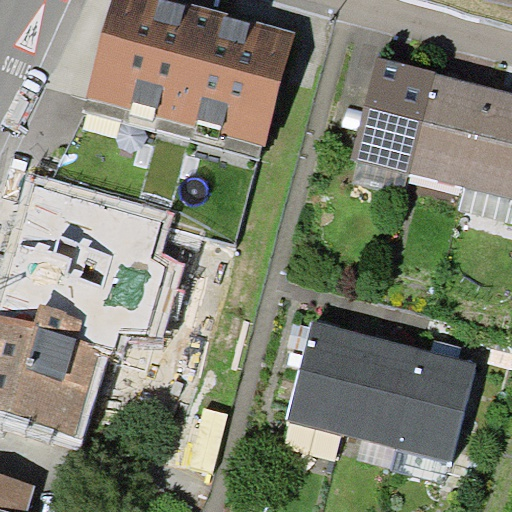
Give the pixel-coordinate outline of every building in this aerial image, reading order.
[(80,110),(138,124),(164,16),(107,2),(80,110)] [(138,124),(195,138),(222,30),(164,16),(138,124)] [(195,138),(253,153),(280,44),(222,30),(195,138)] [(352,159),(407,173),(430,86),(374,72),(352,159)] [(483,100),(430,86),(407,173),(460,186),(483,100)] [(511,107),(483,100),(460,186),(511,199),(511,107)] [(195,245),(28,198),(0,295),(0,421),(69,441),(78,408),(54,401),(64,369),(100,379),(115,325),(119,326),(120,322),(116,321),(123,296),(177,310),(195,245)] [(340,434),(362,348),(307,333),(282,429),(285,430),(279,450),(336,465),(344,435),(340,434)] [(362,348),(340,434),(344,435),(393,448),(415,361),(362,348)] [(471,376),(415,361),(393,448),(449,462),(471,376)] [(0,511),(21,511),(26,497),(0,489),(0,511)]
